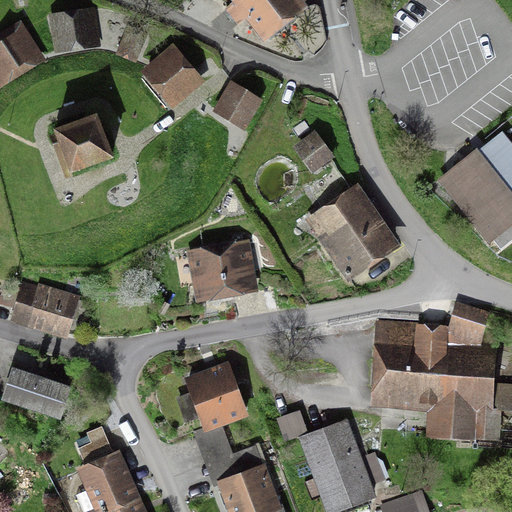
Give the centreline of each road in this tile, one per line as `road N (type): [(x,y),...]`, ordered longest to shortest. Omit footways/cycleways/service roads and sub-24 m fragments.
road 1 (residential): [(110,349),(460,281)]
road 2 (residential): [(344,69),(388,192),(460,281)]
road 3 (residential): [(130,0),(288,71),(344,69)]
road 4 (residential): [(110,349),(180,511)]
